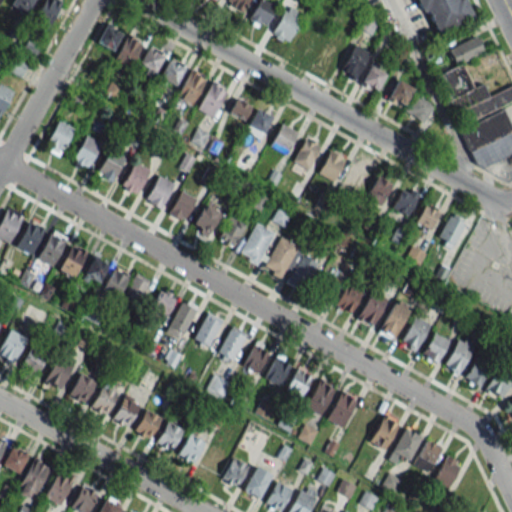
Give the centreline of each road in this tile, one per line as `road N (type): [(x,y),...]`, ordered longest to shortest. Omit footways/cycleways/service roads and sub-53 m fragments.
road 1 (residential): [(511,500),(471,425),(0,164)]
road 2 (residential): [(511,201),(493,200),(132,0)]
road 3 (residential): [(197,511),(0,402)]
road 4 (residential): [(0,169),(92,0)]
